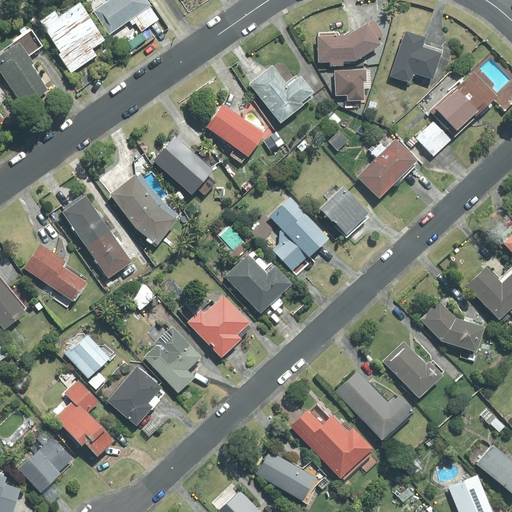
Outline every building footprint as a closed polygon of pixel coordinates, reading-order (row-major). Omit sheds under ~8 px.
[(106,0),(89,13),(107,37),(127,22),(131,27),(134,25),(139,32),(157,20),(141,0),(106,0)] [(102,41),(74,3),(53,18),(49,12),(34,23),(57,54),(55,55),(69,75),(94,57),(89,50),(102,41)] [(359,58),(377,47),(374,41),(381,37),(373,21),(344,37),(314,38),(315,65),(337,64),(337,85),(360,84),(359,58)] [(30,31),(14,43),(0,52),(0,78),(23,109),(47,92),(29,68),(31,66),(25,58),(41,46),(30,31)] [(418,48),(420,38),(401,32),(388,79),(408,84),(410,75),(430,80),(438,54),(418,48)] [(145,42),(139,34),(124,46),(130,54),(145,42)] [(283,87),(267,67),(244,85),(276,126),(299,108),(296,104),(308,95),(295,78),(283,87)] [(472,119),(493,99),(469,73),(429,111),(450,134),(469,116),(472,119)] [(240,122),(216,105),(200,128),(244,159),(263,132),(243,118),(240,122)] [(340,120),(333,113),(325,121),(332,128),(340,120)] [(449,141),(432,122),(414,138),(432,157),(449,141)] [(272,129),(260,136),(269,152),(282,145),(272,129)] [(337,131),(326,141),(336,152),(347,142),(337,131)] [(194,190),(201,196),(213,183),(206,176),(209,172),(170,138),(149,162),(188,196),(194,190)] [(394,188),(416,165),(391,140),(382,149),(378,144),(368,154),(373,158),(353,179),(376,200),(391,185),(394,188)] [(132,177),(106,196),(130,228),(153,246),(171,223),(155,210),(132,177)] [(314,209),(343,240),(359,225),(356,222),(363,215),(337,188),(314,209)] [(82,197),(58,213),(105,280),(128,263),(82,197)] [(265,216),(277,230),(277,244),(269,251),(289,273),(325,240),(286,197),(265,216)] [(511,224),(511,231),(498,244),(511,258),(511,222),(511,224)] [(229,225),(218,235),(233,252),(244,241),(229,225)] [(63,264),(35,246),(20,270),(71,303),(84,282),(61,268),(63,264)] [(267,305),(273,311),(280,305),(274,298),(288,285),(268,263),(260,270),(246,255),(221,278),(256,315),(267,305)] [(497,280),(485,267),(463,287),(496,322),(511,306),(511,271),(509,269),(497,280)] [(141,280),(124,293),(138,311),(156,298),(141,280)] [(0,287),(0,330),(0,331),(21,314),(0,287)] [(206,304),(195,292),(181,305),(192,316),(185,323),(217,359),(250,329),(220,296),(202,314),(199,311),(206,304)] [(437,301),(417,320),(438,342),(472,354),(481,329),(454,319),(437,301)] [(197,358),(170,329),(140,357),(175,395),(191,380),(183,371),(197,358)] [(97,347),(81,330),(69,341),(72,344),(61,354),(86,379),(107,359),(109,362),(115,356),(102,342),(97,347)] [(441,373),(430,361),(426,365),(404,340),(380,362),(414,400),(439,377),(438,376),(441,373)] [(162,394),(133,367),(102,402),(132,428),(162,394)] [(386,403),(357,371),(333,392),(377,442),(410,412),(395,395),(386,403)] [(105,381),(97,372),(86,383),(95,391),(105,381)] [(13,383),(21,392),(30,384),(22,375),(13,383)] [(91,459),(111,443),(86,413),(96,404),(76,381),(63,393),(71,403),(52,418),(78,450),(82,447),(91,459)] [(288,426),(337,482),(360,462),(368,471),(378,462),(346,425),(341,430),(316,402),(288,426)] [(485,409),(477,417),(487,427),(489,425),(497,432),(502,427),(485,409)] [(158,427),(151,420),(140,431),(147,438),(158,427)] [(56,473),(69,462),(49,439),(15,469),(36,494),(58,475),(56,473)] [(511,465),(487,445),(470,465),(511,499),(511,465)] [(310,459),(298,471),(266,452),(252,475),(285,495),(304,506),(315,488),(318,491),(330,480),(310,459)] [(0,480),(2,475),(0,474),(0,511),(10,511),(18,491),(0,484),(0,480)] [(487,511),(473,476),(445,487),(454,511),(487,511)] [(256,511),(239,491),(216,511),(217,511),(256,511)]
